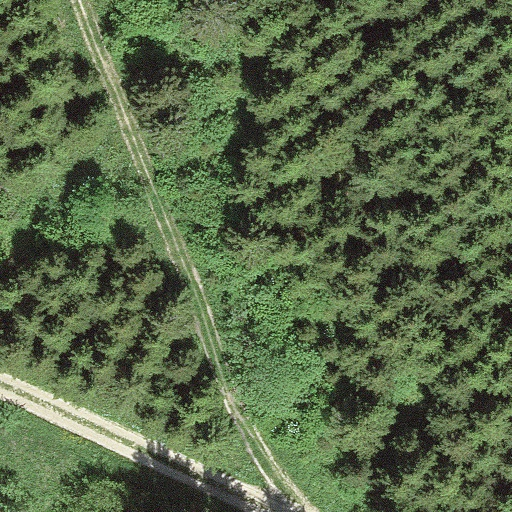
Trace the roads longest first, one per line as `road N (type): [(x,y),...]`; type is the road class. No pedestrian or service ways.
road 1 (track): [(332,511),(268,448),(222,362),(92,0)]
road 2 (track): [(0,385),(272,511)]
